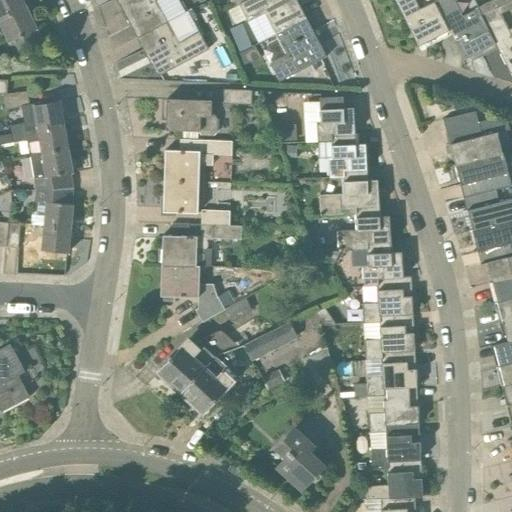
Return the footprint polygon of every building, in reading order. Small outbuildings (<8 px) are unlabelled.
[(0,0),(0,17),(26,5),(23,0),(0,0)] [(109,32),(126,25),(115,0),(110,0),(99,5),(109,32)] [(117,0),(137,38),(169,21),(186,13),(178,0),(117,0)] [(265,13),(276,35),(306,19),(296,0),(249,0),(240,5),(248,22),(265,13)] [(420,9),(415,0),(394,0),(418,47),(450,31),(435,1),(420,9)] [(463,16),(455,1),(454,0),(438,0),(435,1),(450,31),(464,60),(496,44),(480,14),(465,22),(463,16)] [(26,5),(0,17),(0,22),(16,55),(43,42),(43,41),(42,41),(36,30),(37,29),(26,5)] [(511,34),(511,35),(501,14),(497,6),(482,13),(480,14),(496,44),(510,73),(511,72),(511,34)] [(192,9),(188,11),(193,20),(197,18),(192,9)] [(270,64),(279,82),(326,57),(306,19),(276,35),(287,55),(270,64)] [(169,21),(137,38),(158,77),(208,50),(199,31),(179,42),(169,21)] [(234,28),(230,29),(240,53),(244,51),(234,28)] [(223,103),(252,104),(252,90),(224,89),(223,103)] [(27,92),(6,94),(3,98),(6,110),(30,106),(27,92)] [(333,134),(355,134),(354,108),(344,109),(343,98),(353,98),(353,96),(319,98),(321,121),(317,122),(318,143),(319,143),(334,143),(333,134)] [(214,114),(211,114),(212,101),(167,99),(166,130),(198,131),(203,136),(213,136),(217,132),(218,118),(214,114)] [(34,106),(36,121),(38,130),(64,126),(60,101),(34,106)] [(503,152),(498,132),(510,129),(509,123),(495,118),(478,122),(475,111),(443,120),(455,165),(503,152)] [(12,134),(27,132),(25,123),(10,125),(12,133),(12,134)] [(297,133),(288,124),(279,133),(288,142),(297,133)] [(40,140),(42,153),(42,154),(69,149),(64,126),(38,130),(27,132),(12,134),(12,133),(0,135),(0,144),(27,140),(28,142),(40,140)] [(344,178),(343,171),(367,169),(365,144),(356,144),(355,134),(333,134),(334,143),(319,143),(320,158),(328,158),(330,179),(344,178)] [(164,181),(204,182),(205,165),(213,165),(213,154),(232,155),(232,141),(180,140),(180,151),(165,150),(164,181)] [(297,146),(287,145),(286,158),(296,159),(297,146)] [(74,189),(74,188),(72,173),(73,173),(69,149),(42,154),(42,153),(30,154),(34,179),(33,179),(35,191),(74,189)] [(496,189),(511,185),(503,152),(455,165),(464,199),(496,190),(496,189)] [(355,213),(355,207),(379,206),(378,180),(368,181),(367,169),(343,171),(344,178),(344,194),(319,195),(321,215),(355,213)] [(5,171),(0,173),(0,181),(2,185),(10,181),(5,171)] [(163,212),(198,213),(199,199),(204,200),(204,182),(164,181),(163,212)] [(44,226),(71,228),(73,205),(74,189),(35,191),(34,202),(38,203),(37,215),(45,216),(44,226)] [(472,231),(511,220),(511,198),(500,202),(496,190),(464,199),(472,231)] [(366,249),(365,243),(391,242),(390,216),(380,216),(379,206),(355,207),(355,213),(356,230),(338,231),(339,251),(350,250),(366,249)] [(202,223),(230,225),(230,210),(202,209),(202,223)] [(511,256),(511,248),(510,242),(511,241),(511,220),(472,231),(481,265),(487,263),(511,256)] [(0,246),(6,247),(8,223),(0,221),(0,246)] [(8,223),(6,247),(18,248),(20,224),(8,223)] [(162,265),(200,266),(211,266),(211,250),(207,250),(207,239),(214,239),(214,238),(242,239),(242,225),(230,225),(202,223),(201,237),(163,236),(162,265)] [(71,228),(44,226),(42,251),(69,253),(71,228)] [(377,279),(403,277),(402,252),(392,252),(391,242),(365,243),(366,249),(350,250),(351,267),(363,267),(364,287),(377,285),(377,279)] [(332,266),(339,251),(324,252),(332,266)] [(492,282),(511,277),(511,256),(487,263),(492,282)] [(172,297),(199,298),(200,284),(200,266),(162,265),(161,296),(161,301),(172,301),(172,297)] [(380,323),(380,316),(404,315),(413,314),(412,288),(402,289),(402,278),(411,278),(411,277),(403,277),(377,279),(377,285),(364,287),(362,287),(363,303),(364,323),(380,323)] [(498,302),(511,298),(511,277),(492,282),(498,302)] [(226,308),(224,305),(221,300),(219,296),(218,296),(198,308),(195,309),(203,322),(225,309),(226,308)] [(221,300),(224,305),(229,302),(226,297),(221,300)] [(502,321),(511,318),(511,298),(498,302),(502,321)] [(313,310),(322,325),(323,324),(325,325),(337,325),(324,306),(315,310),(314,309),(313,310)] [(305,333),(322,325),(313,310),(294,319),(299,329),(303,327),(305,333)] [(381,353),(406,351),(415,351),(414,325),(404,325),(404,315),(380,316),(380,323),(364,323),(366,360),(381,359),(381,353)] [(511,318),(502,321),(508,341),(508,342),(511,340),(511,318)] [(290,321),(244,344),(252,361),(253,361),(299,338),(290,321)] [(159,372),(181,392),(214,356),(238,346),(221,330),(198,342),(192,336),(159,372)] [(494,345),(499,365),(511,361),(511,340),(508,342),(508,341),(494,345)] [(310,357),(318,369),(331,360),(326,344),(310,355),(310,356),(310,357)] [(0,408),(28,394),(18,376),(25,373),(10,345),(0,350),(0,408)] [(384,396),(383,389),(417,387),(416,361),(406,362),(406,351),(381,353),(381,359),(382,375),(367,376),(368,383),(354,384),(355,397),(384,396)] [(232,379),(237,375),(214,356),(181,392),(203,412),(232,379)] [(505,385),(511,383),(511,361),(499,365),(505,385)] [(285,381),(279,369),(262,378),(268,390),(285,381)] [(386,426),(410,424),(419,424),(418,398),(408,399),(408,388),(383,389),(384,396),(384,411),(369,413),(371,434),(387,433),(386,426)] [(387,462),(412,461),(421,460),(420,435),(410,435),(410,424),(386,426),(387,433),(371,434),(371,449),(372,470),(373,470),(373,471),(387,470),(387,462)] [(317,446),(297,427),(280,445),(289,454),(277,467),(302,490),(326,463),(312,451),(317,446)] [(381,499),(406,498),(423,497),(421,471),(412,472),(412,461),(387,462),(387,470),(388,485),(374,485),(365,486),(366,500),(381,500),(381,499)] [(381,500),(366,500),(366,511),(415,511),(415,508),(406,509),(406,498),(381,499),(381,500)]
